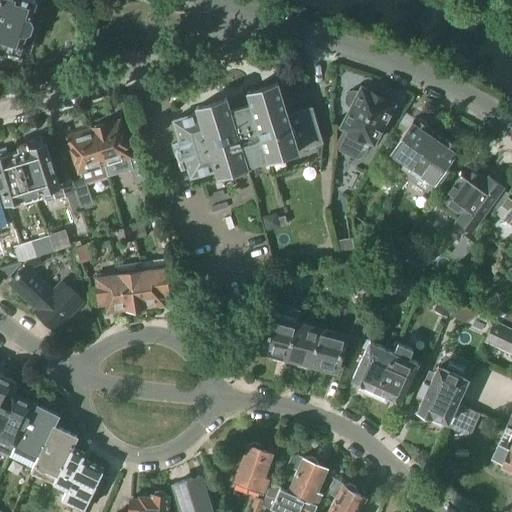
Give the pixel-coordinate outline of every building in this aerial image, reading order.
[(0,0),(0,43),(20,50),(25,33),(35,37),(39,24),(33,22),(31,17),(36,1),(34,0),(0,0)] [(230,109),(239,138),(237,139),(247,168),(250,167),(249,166),(267,160),(268,162),(300,152),(299,150),(323,143),(312,107),(296,112),(294,104),(285,107),(277,82),(248,91),(251,103),(230,109)] [(349,105),(352,107),(342,126),(374,142),(394,103),(362,87),(359,91),(356,90),(353,89),(350,90),(347,93),(345,96),(345,99),(346,103),(349,105)] [(199,112),(172,119),(190,178),(215,171),(217,177),(247,168),(237,139),(239,138),(230,109),(227,97),(197,106),(199,112)] [(401,166),(410,172),(436,132),(414,117),(391,152),(404,161),(401,166)] [(117,123),(94,130),(105,167),(108,175),(133,168),(120,124),(117,123)] [(81,175),(82,176),(72,180),(80,207),(93,203),(87,183),(108,176),(108,175),(105,167),(94,130),(68,138),(79,175),(81,175)] [(436,132),(410,172),(406,178),(427,192),(458,147),(436,132)] [(46,142),(19,151),(34,198),(34,199),(45,195),(43,192),(60,187),(46,142)] [(0,188),(5,204),(23,199),(24,202),(34,199),(34,198),(19,151),(0,156),(0,188)] [(490,206),(503,189),(504,187),(489,176),(486,179),(467,166),(461,174),(462,174),(439,205),(458,219),(457,220),(472,231),(490,206)] [(510,194),(503,189),(490,206),(498,211),(501,206),(507,197),(510,194)] [(501,206),(508,211),(503,218),(511,225),(511,200),(507,197),(501,206)] [(147,236),(144,222),(130,226),(134,240),(147,236)] [(116,230),(119,244),(134,240),(130,226),(116,230)] [(71,246),(66,229),(49,234),(54,251),(71,246)] [(54,251),(49,234),(32,240),(37,258),(41,256),(54,251)] [(337,240),(341,261),(341,262),(351,260),(358,237),(338,240),(337,240)] [(37,258),(32,240),(13,246),(19,263),(27,260),(28,260),(37,258)] [(76,247),(80,263),(92,260),(87,243),(76,247)] [(11,283),(39,309),(36,312),(56,330),(83,300),(61,280),(54,288),(32,268),(44,264),(41,256),(37,258),(28,260),(30,266),(28,264),(11,283)] [(341,261),(322,263),(320,275),(344,284),(351,260),(341,262),(341,261)] [(170,295),(166,264),(141,267),(147,306),(163,304),(162,296),(170,295)] [(141,267),(120,270),(125,309),(147,306),(141,267)] [(94,274),(98,305),(107,304),(108,312),(125,309),(120,270),(94,274)] [(430,307),(434,309),(433,310),(446,317),(454,301),(438,293),(430,307)] [(446,317),(447,317),(449,314),(464,321),(471,309),(454,301),(446,317)] [(262,353),(287,359),(298,320),(300,312),(280,307),(274,305),(274,307),(262,353)] [(360,311),(349,336),(360,341),(371,316),(360,311)] [(511,354),(511,327),(494,319),(484,341),(511,354)] [(311,366),(322,327),(298,320),(287,359),(311,366)] [(337,372),(347,333),(322,327),(311,366),(337,372)] [(352,379),(363,384),(360,391),(372,397),(374,393),(376,394),(378,390),(377,390),(394,351),(370,340),(352,379)] [(376,394),(374,393),(372,397),(386,403),(390,396),(400,401),(417,361),(409,358),(413,349),(398,342),(394,351),(377,390),(378,390),(376,394)] [(468,377),(439,363),(418,409),(432,416),(430,419),(432,425),(439,427),(444,425),(446,421),(448,422),(468,377)] [(0,416),(17,382),(0,373),(0,416)] [(17,382),(0,416),(0,436),(15,443),(34,403),(28,400),(31,393),(16,385),(17,382)] [(59,415),(34,403),(15,443),(39,455),(54,424),(59,415)] [(31,472),(54,483),(53,483),(56,484),(72,450),(78,436),(54,424),(39,455),(34,464),(31,472)] [(511,429),(506,426),(499,442),(491,459),(511,468),(511,429)] [(250,485),(249,489),(264,495),(265,492),(270,478),(266,476),(274,453),(248,444),(247,445),(237,442),(229,464),(239,468),(234,480),(250,485)] [(56,484),(67,490),(62,499),(84,509),(89,498),(97,502),(107,479),(101,476),(102,471),(82,461),(84,456),(72,450),(56,484)] [(302,511),(314,511),(323,493),(318,491),(328,468),(294,453),(288,465),(297,469),(288,489),(281,487),(282,486),(272,481),(262,505),(271,509),(272,507),(284,511),(298,511),(302,504),(305,506),(302,511)] [(211,511),(200,475),(174,483),(183,511),(211,511)] [(358,511),(366,497),(334,479),(327,492),(335,496),(326,511),(358,511)] [(129,511),(168,511),(170,495),(152,494),(151,497),(139,496),(139,498),(131,498),(129,511)] [(249,511),(250,511),(258,511),(263,502),(254,498),(249,511)]
